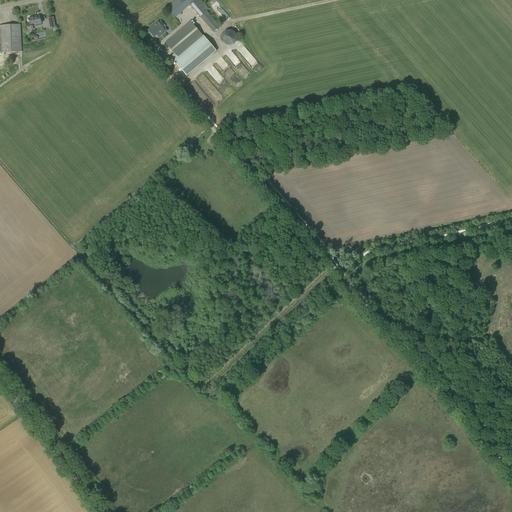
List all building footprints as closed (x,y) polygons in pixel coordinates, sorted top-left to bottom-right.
[(213,33),(220,27),(207,11),(209,9),(201,0),(195,0),(190,5),(213,33)] [(28,33),(33,32),(32,30),(33,30),(32,25),(41,24),(39,16),(35,16),(35,17),(29,18),(30,23),(26,24),(28,33)] [(54,17),(47,18),(50,28),(56,27),(54,17)] [(187,76),(216,51),(203,36),(191,21),(165,43),(174,54),(170,57),(187,76)] [(163,29),(158,23),(148,31),(154,37),(159,32),(162,35),(167,31),(165,27),(163,29)] [(0,52),(22,52),(20,24),(0,25),(0,52)] [(230,45),(233,44),(236,41),(237,37),(235,33),(233,30),(229,30),(225,31),(222,34),(221,38),(223,42),(226,45),(230,45)]
